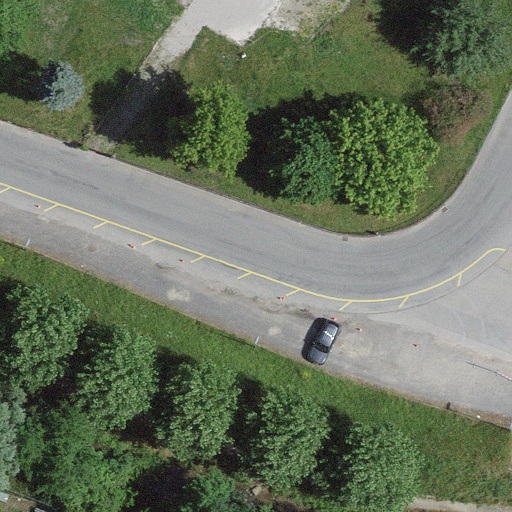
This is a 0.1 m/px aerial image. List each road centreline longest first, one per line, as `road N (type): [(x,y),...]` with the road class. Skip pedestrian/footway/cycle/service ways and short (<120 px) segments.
road 1 (residential): [(0,171),(411,322)]
road 2 (residential): [(411,322),(511,142)]
